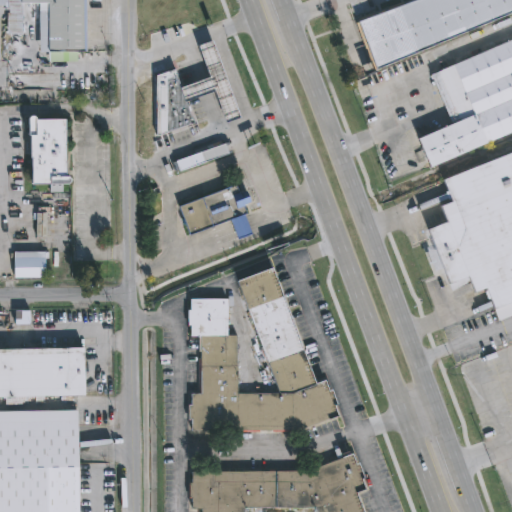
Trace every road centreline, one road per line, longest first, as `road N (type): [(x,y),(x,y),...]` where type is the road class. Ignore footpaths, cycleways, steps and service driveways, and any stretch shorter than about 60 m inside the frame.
road 1 (primary): [(250,0),(443,511)]
road 2 (primary): [(472,511),(281,0)]
road 3 (tertiary): [(126,0),(134,511)]
road 4 (residential): [(0,297),(131,295)]
